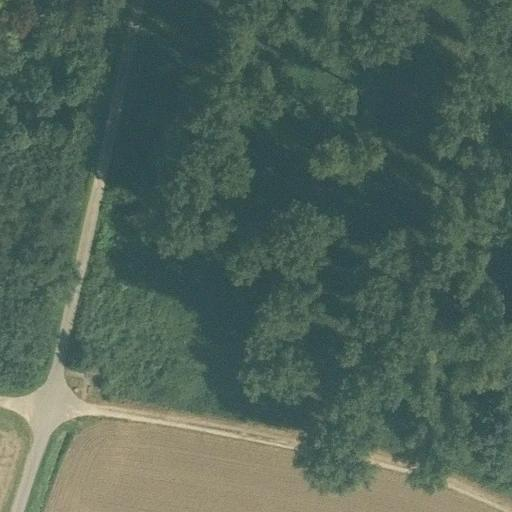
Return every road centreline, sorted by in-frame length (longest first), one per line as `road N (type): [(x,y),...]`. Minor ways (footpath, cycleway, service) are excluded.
road 1 (track): [(30,511),(147,0)]
road 2 (track): [(0,413),(126,424),(346,467),(493,511)]
